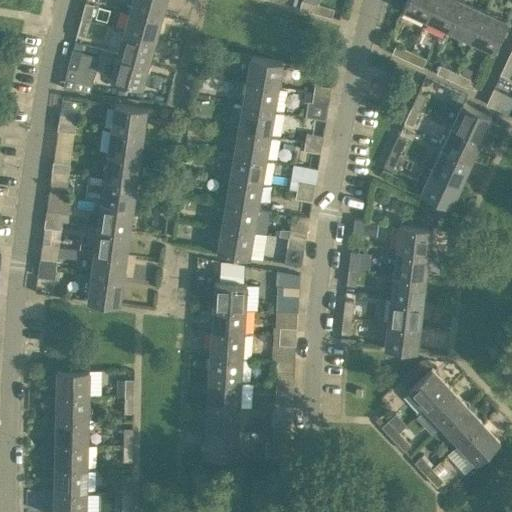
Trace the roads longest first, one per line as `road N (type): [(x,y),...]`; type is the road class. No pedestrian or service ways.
road 1 (residential): [(309,511),(315,313),(372,0)]
road 2 (residential): [(9,511),(19,252),(63,0)]
